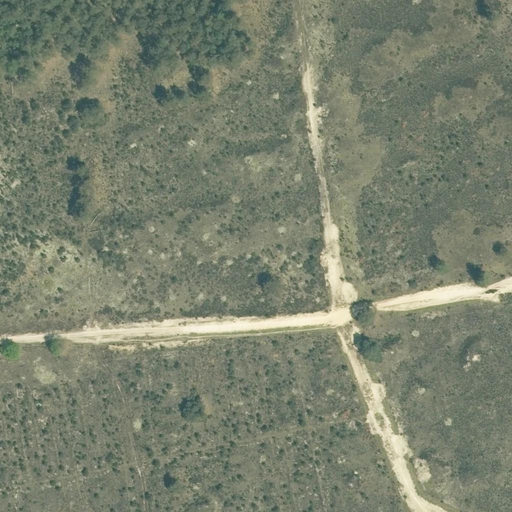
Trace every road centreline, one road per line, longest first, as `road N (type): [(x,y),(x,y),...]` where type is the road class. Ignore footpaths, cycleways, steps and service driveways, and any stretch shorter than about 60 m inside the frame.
road 1 (track): [(341,315),(0,342)]
road 2 (track): [(341,315),(296,0)]
road 3 (track): [(433,511),(417,505),(398,475),(341,315)]
road 4 (track): [(145,511),(126,410),(97,352),(97,334)]
road 5 (track): [(511,280),(341,315)]
